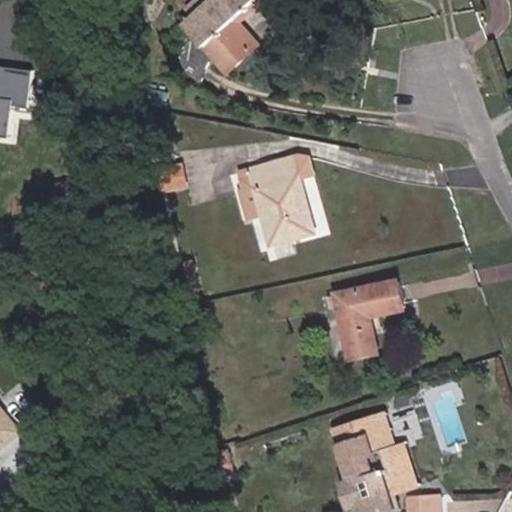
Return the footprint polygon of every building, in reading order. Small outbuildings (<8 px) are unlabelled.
[(234,13),(249,0),(211,0),(190,19),(232,67),(259,42),(234,13)] [(249,0),(234,13),(259,42),(266,35),(251,16),(270,0),(249,0)] [(30,105),(45,107),(50,70),(10,65),(9,74),(0,72),(0,124),(3,125),(1,135),(2,135),(26,138),(30,105)] [(312,145),(301,141),(253,155),(258,176),(265,202),(274,234),(318,223),(300,164),(316,160),(312,145)] [(91,198),(86,174),(68,178),(72,202),(91,198)] [(250,207),(265,202),(258,176),(244,180),(250,207)] [(338,283),(351,348),(381,343),(373,306),(404,299),(399,271),(338,283)] [(392,398),(343,412),(368,497),(402,495),(397,479),(423,471),(411,427),(401,430),(392,398)] [(0,437),(7,447),(32,428),(9,399),(0,406),(0,437)] [(445,480),(414,482),(416,511),(417,511),(447,510),(445,480)]
